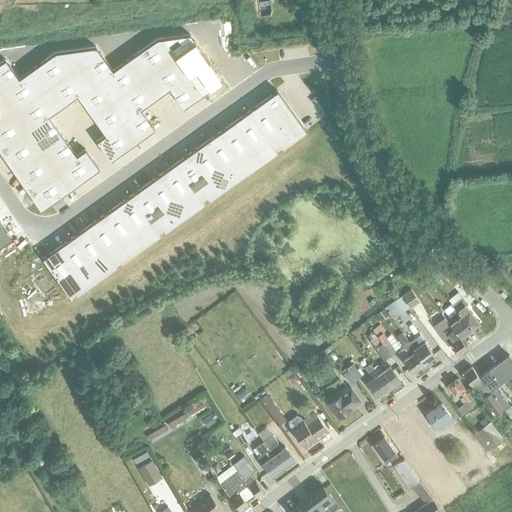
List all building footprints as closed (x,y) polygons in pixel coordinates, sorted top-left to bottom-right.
[(5,59),(0,62),(0,149),(1,151),(14,170),(28,190),(41,209),(100,168),(86,148),(77,155),(63,135),(49,116),(63,105),(78,95),(92,114),(106,134),(97,140),(111,160),(135,142),(155,128),(141,109),(170,88),(184,107),(203,94),(164,37),(157,38),(127,59),(113,70),(96,46),(55,52),(19,78),(5,59)] [(263,100),(292,140),(306,129),(278,89),(263,100)] [(248,110),(277,150),(292,140),(263,100),(248,110)] [(234,121),(262,161),(277,150),(248,110),(248,111),(238,118),(234,121)] [(219,131),(248,171),(262,161),(234,121),(219,131)] [(204,142),(234,181),(248,171),(219,131),(204,142)] [(190,152),(218,192),(234,181),(204,142),(190,152)] [(175,163),(204,203),(218,192),(190,152),(175,163)] [(160,173),(189,213),(204,203),(175,163),(160,173)] [(146,184),(175,224),(189,213),(160,173),(146,184)] [(131,194),(160,234),(175,224),(146,184),(131,194)] [(117,205),(145,245),(160,234),(131,194),(117,205)] [(102,215),(131,255),(145,245),(117,205),(102,215)] [(87,226),(116,266),(131,255),(102,215),(87,226)] [(73,236),(101,276),(116,266),(87,226),(73,236)] [(58,247),(87,287),(101,276),(73,236),(58,247)] [(87,287),(58,247),(44,256),(43,257),(72,297),(87,287)] [(453,304),(462,296),(458,291),(455,293),(443,280),(437,284),(449,298),(452,303),(453,304)] [(402,295),(410,306),(411,308),(420,301),(411,287),(407,291),(402,295)] [(410,306),(402,295),(386,306),(394,317),(410,306)] [(462,296),(453,304),(472,328),(479,322),(466,305),(468,304),(466,301),(462,296)] [(478,301),(474,305),(484,316),(488,313),(478,301)] [(450,323),(461,337),(472,328),(453,304),(452,303),(444,309),(453,320),(450,323)] [(384,308),(377,313),(382,320),(389,314),(384,308)] [(461,337),(450,323),(445,316),(433,325),(447,345),(452,342),(457,349),(459,352),(467,346),(461,337)] [(375,330),(391,353),(397,350),(395,349),(400,345),(391,333),(387,337),(379,324),(374,328),(375,330)] [(391,353),(375,330),(368,335),(371,339),(370,340),(384,359),(391,353)] [(425,363),(409,341),(402,331),(397,335),(410,353),(403,358),(413,371),(425,363)] [(420,343),(425,339),(420,333),(415,337),(420,343)] [(409,341),(425,363),(436,355),(425,339),(420,343),(415,337),(409,341)] [(273,349),(267,353),(275,366),(282,362),(273,349)] [(333,352),(328,355),(333,362),(337,358),(333,352)] [(499,361),(511,377),(511,357),(509,353),(499,361)] [(489,368),(500,382),(505,378),(509,384),(508,385),(511,389),(511,377),(499,361),(489,368)] [(347,367),(355,379),(362,375),(362,374),(364,372),(360,366),(357,368),(353,362),(347,367)] [(389,388),(373,366),(371,362),(365,366),(373,377),(366,381),(378,397),(389,388)] [(373,366),(389,388),(401,380),(390,364),(382,369),(378,363),(373,366)] [(504,408),(479,375),(472,365),(463,372),(477,390),(481,387),(486,395),(483,397),(488,404),(483,408),(490,418),(504,408)] [(355,379),(347,367),(341,372),(345,378),(346,376),(352,384),(356,381),(355,379)] [(292,368),(284,373),(287,377),(295,371),(292,368)] [(479,375),(504,408),(505,409),(510,404),(500,391),(499,392),(495,385),(500,382),(489,368),(479,375)] [(294,373),(289,378),(293,383),(299,379),(294,373)] [(458,377),(447,385),(456,396),(460,392),(466,400),(458,407),(464,415),(479,404),(458,377)] [(342,393),(328,404),(338,419),(362,401),(351,386),(351,387),(349,384),(340,391),(342,393)] [(267,393),(261,398),(280,424),(287,420),(267,393)] [(442,400),(425,413),(436,428),(453,415),(442,400)] [(202,403),(188,411),(190,415),(191,415),(192,416),(194,415),(193,413),(197,411),(197,413),(200,411),(200,410),(201,409),(202,410),(204,409),(204,407),(205,407),(202,403)] [(301,414),(288,424),(306,449),(330,431),(315,410),(308,415),(301,414)] [(186,412),(167,423),(170,428),(188,417),(186,412)] [(211,414),(202,419),(207,427),(209,426),(211,429),(219,424),(217,420),(216,421),(211,414)] [(491,420),(474,433),(487,450),(489,448),(504,437),(491,420)] [(165,424),(147,436),(149,440),(168,429),(165,424)] [(263,441),(273,434),(267,426),(258,433),(260,436),(263,441)] [(239,427),(233,432),(236,437),(242,446),(249,442),(243,433),(239,427)] [(382,432),(368,441),(383,461),(385,464),(398,456),(392,445),(393,445),(390,441),(389,442),(382,432)] [(263,441),(283,469),(296,459),(286,445),(281,448),(277,443),(279,442),(273,434),(263,441)] [(283,469),(263,441),(255,447),(260,454),(257,456),(272,477),(283,469)] [(229,446),(223,450),(230,459),(236,454),(229,446)] [(54,451),(48,455),(54,466),(60,462),(54,451)] [(147,451),(133,459),(136,463),(149,455),(147,451)] [(197,456),(193,459),(202,473),(206,471),(197,456)] [(410,465),(406,459),(405,457),(394,466),(409,488),(410,487),(411,488),(413,487),(425,501),(413,510),(413,511),(411,511),(443,511),(433,497),(410,465)] [(153,460),(139,467),(149,485),(162,477),(153,460)] [(234,465),(256,495),(258,497),(265,492),(240,460),(234,465)] [(63,462),(58,465),(64,476),(69,473),(63,462)] [(256,495),(234,465),(233,464),(216,477),(240,511),(248,505),(247,502),(256,495)] [(312,494),(325,511),(331,511),(339,506),(325,487),(318,492),(317,490),(312,494)] [(210,493),(191,508),(194,511),(222,511),(224,511),(210,493)] [(301,502),(308,511),(325,511),(312,494),(307,497),(309,499),(303,504),(301,502)] [(486,511),(475,494),(455,508),(457,511),(486,511)] [(298,508),(292,511),(308,511),(301,502),(296,506),(298,508)]
